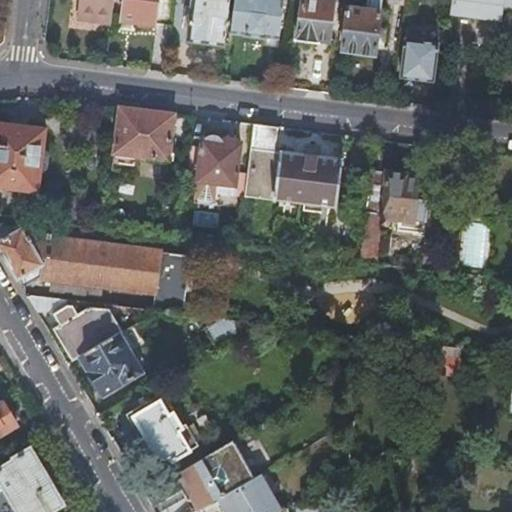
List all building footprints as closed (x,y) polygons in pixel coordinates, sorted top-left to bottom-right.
[(82,0),(80,16),(110,20),(112,0),(82,0)] [(151,20),(170,22),(172,0),(123,0),(121,16),(135,18),(137,21),(149,23),(151,20)] [(191,0),(187,37),(223,41),(228,0),(191,0)] [(233,0),(230,29),(244,31),(244,32),(265,34),(265,33),(278,35),(282,0),(233,0)] [(300,0),(296,37),(317,39),(317,37),(329,38),(333,0),(300,0)] [(347,3),(342,47),(376,51),(381,0),(366,0),(366,5),(347,3)] [(415,19),(416,0),(403,0),(403,7),(402,17),(415,19)] [(511,6),(511,0),(451,0),(450,8),(500,14),(501,5),(511,6)] [(433,78),(438,40),(404,36),(400,74),(433,78)] [(165,159),(171,112),(117,106),(111,152),(132,155),(165,159)] [(0,120),(0,186),(35,192),(44,126),(0,120)] [(61,140),(85,143),(87,122),(64,120),(61,140)] [(275,126),(251,123),(242,196),(278,200),(277,205),(282,206),(281,216),(288,217),(289,207),(294,207),(294,202),(333,207),(339,159),(277,151),(277,152),(272,151),(275,126)] [(216,190),(217,183),(232,185),(237,142),(199,137),(193,187),(216,190)] [(131,165),(132,155),(111,152),(110,162),(131,165)] [(368,170),(356,261),(373,263),(379,216),(423,221),(425,200),(413,198),(416,177),(403,176),(403,174),(368,170)] [(457,185),(458,184),(444,183),(440,215),(454,216),(454,211),(457,185)] [(472,187),(457,185),(454,211),(469,213),(472,187)] [(51,223),(96,229),(98,216),(82,214),(83,203),(54,199),(51,223)] [(454,216),(440,215),(437,214),(436,222),(453,224),(454,216)] [(152,288),(177,291),(181,254),(43,237),(43,231),(2,227),(0,227),(0,249),(23,288),(27,284),(29,287),(39,282),(36,278),(48,280),(101,286),(152,292),(152,288)] [(100,298),(101,286),(48,280),(47,292),(100,298)] [(153,312),(174,314),(177,291),(152,288),(152,292),(150,311),(153,312)] [(28,296),(39,312),(50,314),(51,313),(51,312),(64,305),(61,301),(28,296)] [(51,327),(70,360),(77,356),(118,332),(105,310),(85,307),(74,313),(70,305),(64,305),(51,312),(51,313),(58,323),(52,327),(51,327)] [(46,316),(52,327),(58,323),(51,313),(50,314),(46,316)] [(212,346),(250,324),(210,319),(212,321),(201,327),(212,346)] [(139,343),(128,327),(118,332),(77,356),(87,374),(85,379),(90,386),(96,386),(107,380),(111,387),(137,372),(125,352),(139,343)] [(457,349),(431,346),(430,355),(456,359),(457,349)] [(456,359),(430,355),(427,372),(454,376),(456,359)] [(195,446),(182,424),(178,426),(159,393),(148,400),(144,394),(136,400),(139,405),(123,415),(150,459),(151,461),(153,462),(155,463),(157,464),(159,464),(161,464),(163,464),(165,463),(167,462),(195,446)] [(0,432),(14,424),(7,413),(9,409),(4,401),(0,400),(0,432)] [(226,442),(172,473),(194,510),(248,479),(226,442)] [(11,505),(48,484),(27,448),(10,458),(11,460),(0,466),(0,488),(1,488),(11,505)] [(248,479),(194,510),(194,511),(275,511),(278,511),(257,474),(248,479)] [(59,503),(48,484),(11,505),(15,511),(47,511),(46,510),(59,503)]
